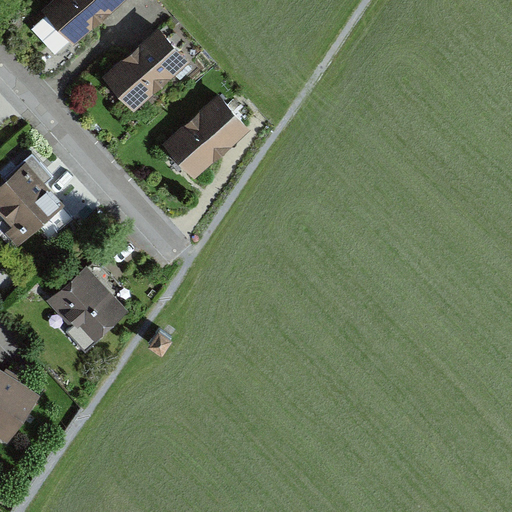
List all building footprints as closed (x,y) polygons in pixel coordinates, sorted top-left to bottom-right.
[(74,38),(115,0),(44,0),(42,3),(74,38)] [(136,107),(191,55),(159,20),(103,72),(136,107)] [(196,173),(251,123),(220,89),(164,139),(196,173)] [(18,245),(66,203),(46,181),(54,176),(33,152),(24,160),(27,162),(0,188),(0,211),(12,223),(3,232),(18,245)] [(91,344),(129,309),(124,303),(132,296),(98,260),(91,267),(87,262),(48,299),(91,344)] [(171,338),(160,329),(149,342),(160,351),(171,338)] [(0,438),(8,444),(43,392),(0,363),(0,438)]
